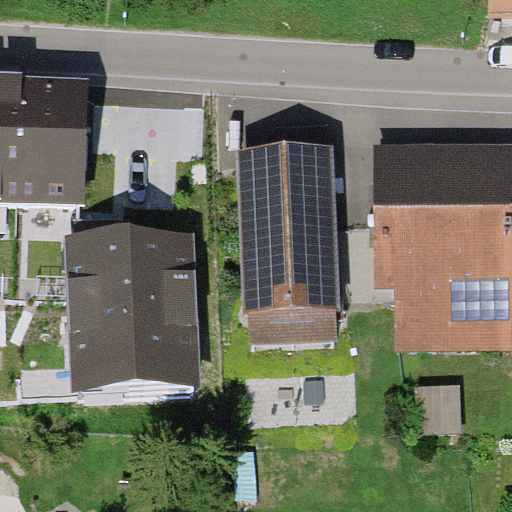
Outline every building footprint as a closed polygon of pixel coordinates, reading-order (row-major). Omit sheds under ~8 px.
[(511,0),(495,0),(495,20),(511,20),(511,0)] [(85,101),(0,98),(0,213),(81,216),(85,101)] [(279,135),(244,170),(251,326),(337,323),(329,133),(279,135)] [(511,179),(382,181),(383,275),(397,275),(399,342),(511,341),(511,179)] [(122,234),(77,236),(77,252),(72,252),(80,403),(194,397),(187,249),(123,252),(122,234)]
